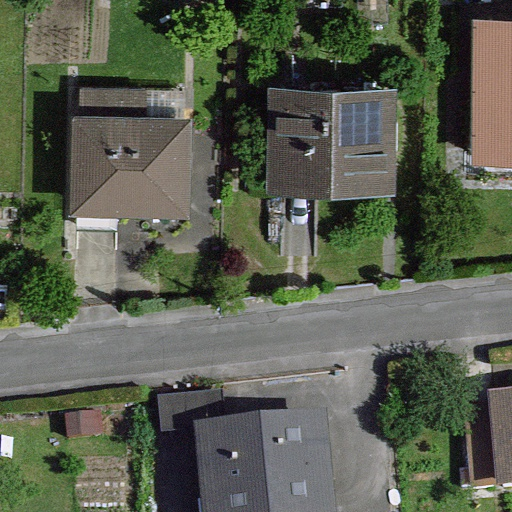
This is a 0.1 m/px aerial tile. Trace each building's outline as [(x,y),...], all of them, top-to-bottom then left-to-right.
[(470,175),(511,175),(511,23),(481,23),(480,102),(469,103),(470,175)] [(78,198),(113,199),(114,207),(183,209),(185,123),(146,123),(146,91),(81,90),(78,198)] [(303,181),(383,182),(385,96),(280,94),(281,181),(303,181)] [(472,493),(511,488),(511,404),(465,409),(472,493)] [(249,505),(249,511),(322,511),(314,427),(275,429),(276,437),(205,446),(213,509),(249,505)]
